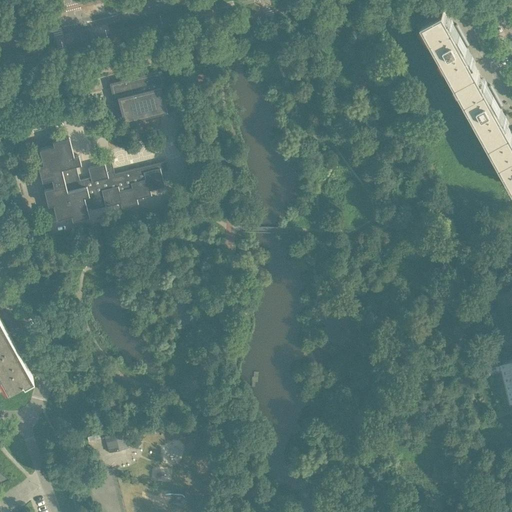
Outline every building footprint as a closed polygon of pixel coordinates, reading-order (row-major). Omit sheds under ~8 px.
[(423,21),(456,81),(477,69),(465,47),(468,45),(462,34),(463,33),(458,24),(457,24),(456,23),(453,25),(444,9),(422,21),(423,22),(423,21)] [(160,86),(165,85),(161,69),(109,82),(113,98),(118,97),(123,121),(166,110),(160,86)] [(477,69),(456,81),(489,141),(510,130),(498,108),(502,106),(495,94),(496,94),(491,84),(490,85),(490,84),(486,86),(477,69)] [(511,132),(510,130),(489,141),(511,182),(511,132)] [(48,204),(53,202),(56,217),(71,213),(72,218),(88,214),(86,207),(90,206),(91,208),(120,201),(121,206),(137,202),(136,197),(150,193),(149,188),(164,185),(160,170),(167,168),(165,161),(114,174),(111,161),(88,167),(91,177),(79,180),(75,163),(80,162),(78,155),(73,156),(68,136),(52,140),(54,145),(39,149),(43,163),(38,165),(42,179),(51,177),(53,185),(44,188),(48,204)] [(0,373),(6,385),(31,371),(2,319),(0,319),(0,373)] [(490,354),(484,356),(486,365),(493,364),(490,354)] [(105,435),(109,452),(129,447),(125,430),(105,435)]
